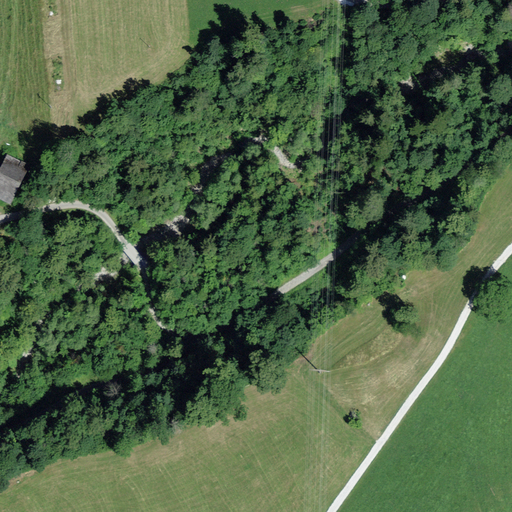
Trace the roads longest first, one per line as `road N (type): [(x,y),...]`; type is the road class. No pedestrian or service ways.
road 1 (track): [(198,337),(270,296),(511,118)]
road 2 (track): [(334,511),(511,247)]
road 3 (track): [(0,221),(68,199),(93,207),(138,260),(158,320),(198,337)]
road 4 (track): [(198,337),(148,373),(74,396),(0,434)]
